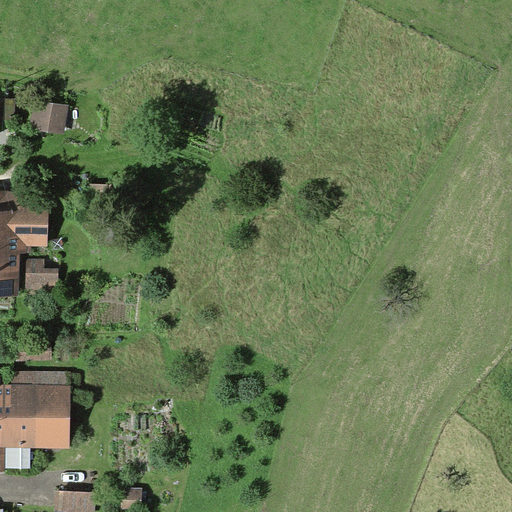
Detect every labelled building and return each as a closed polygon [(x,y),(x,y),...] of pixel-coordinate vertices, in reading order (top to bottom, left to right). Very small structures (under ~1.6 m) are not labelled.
[(0,119),(15,120),(16,99),(0,98),(0,119)] [(30,128),(65,133),(69,104),(34,99),(30,128)] [(0,293),(18,294),(20,252),(27,252),(27,245),(47,246),(49,190),(0,188),(0,293)] [(45,257),(26,257),(26,295),(59,295),(59,268),(45,268),(45,257)] [(26,357),(49,356),(49,337),(25,338),(26,357)] [(1,376),(0,375),(0,470),(6,471),(6,446),(70,447),(70,372),(13,372),(12,384),(0,384),(1,376)] [(143,487),(122,487),(121,508),(142,509),(143,487)] [(94,511),(96,491),(56,489),(55,511),(82,511),(94,511)]
